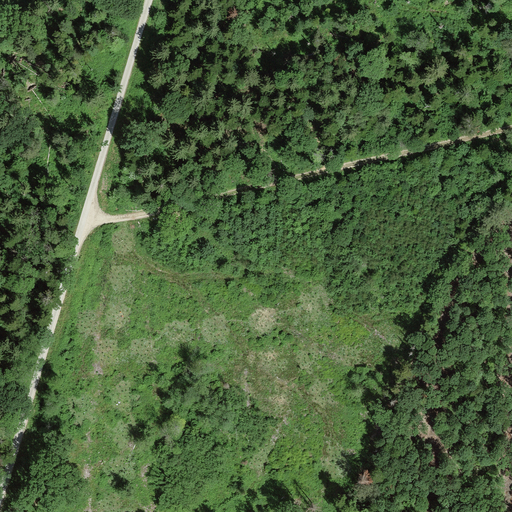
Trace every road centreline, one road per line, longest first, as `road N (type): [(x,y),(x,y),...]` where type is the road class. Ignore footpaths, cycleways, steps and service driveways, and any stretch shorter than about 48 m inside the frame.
road 1 (track): [(511,127),(112,221),(83,220)]
road 2 (track): [(83,220),(18,442)]
road 3 (track): [(148,0),(83,220)]
